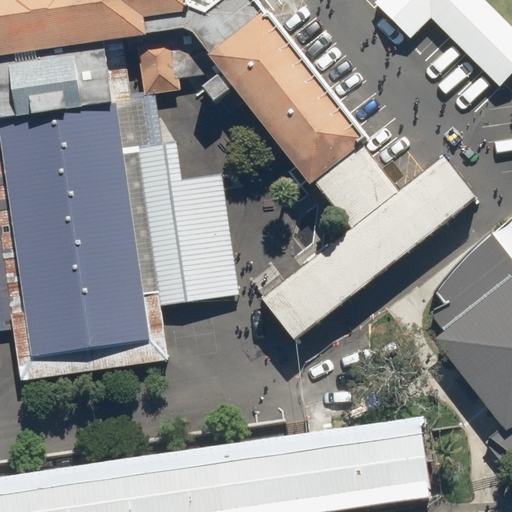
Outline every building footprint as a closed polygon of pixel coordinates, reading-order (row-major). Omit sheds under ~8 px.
[(182,0),(0,0),(0,62),(188,37),(182,0)] [(258,0),(200,0),(191,7),(353,229),(259,297),(288,336),(481,196),(450,153),(398,190),(258,0)] [(372,0),(411,41),(438,16),(501,83),(511,72),(511,31),(482,0),(372,0)] [(131,57),(0,72),(0,187),(23,379),(167,362),(131,57)] [(219,138),(144,147),(163,306),(238,297),(219,138)] [(441,335),(425,347),(495,433),(484,442),(511,463),(511,265),(485,238),(455,265),(429,293),(441,311),(428,316),(441,335)] [(424,434),(0,484),(0,511),(314,511),(431,498),(424,434)]
